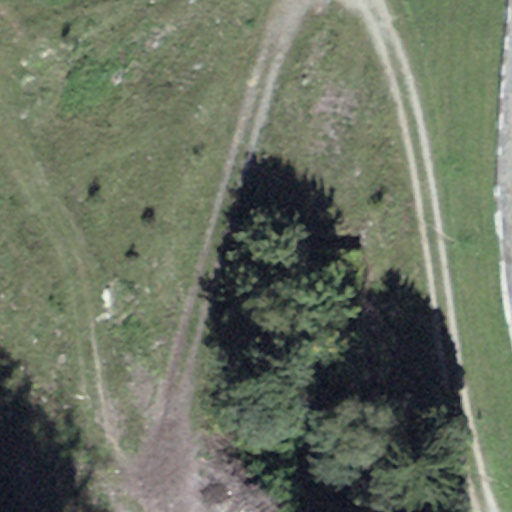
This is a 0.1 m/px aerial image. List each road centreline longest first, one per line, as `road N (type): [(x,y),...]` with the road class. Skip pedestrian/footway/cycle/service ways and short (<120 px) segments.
road 1 (track): [(488,511),(417,148),(373,0)]
road 2 (track): [(297,0),(263,85),(203,304),(193,446)]
